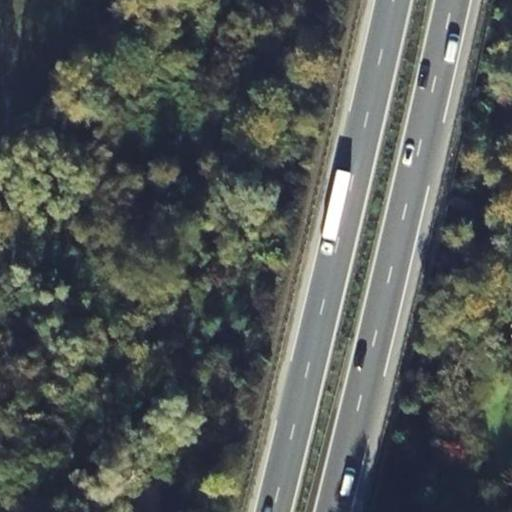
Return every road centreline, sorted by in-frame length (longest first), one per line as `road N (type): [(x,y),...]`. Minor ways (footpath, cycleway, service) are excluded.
road 1 (trunk): [(332,511),(453,0)]
road 2 (trunk): [(388,0),(268,511)]
